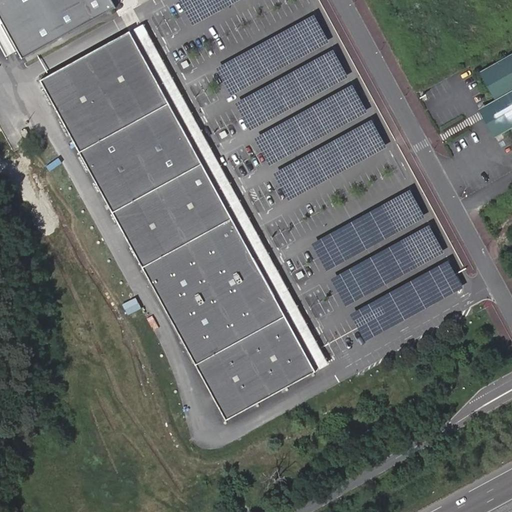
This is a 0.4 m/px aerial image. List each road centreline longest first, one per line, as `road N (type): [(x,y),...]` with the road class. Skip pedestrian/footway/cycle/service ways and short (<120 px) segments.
road 1 (unclassified): [(343,0),(511,310)]
road 2 (unclassified): [(497,398),(301,511)]
